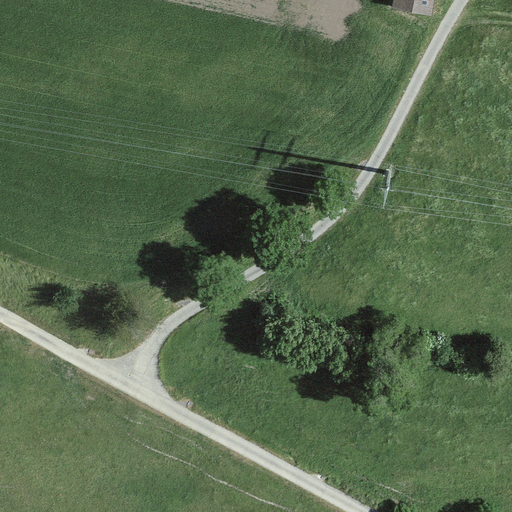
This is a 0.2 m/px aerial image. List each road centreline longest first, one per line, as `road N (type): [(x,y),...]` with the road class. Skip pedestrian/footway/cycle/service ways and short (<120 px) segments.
road 1 (track): [(361,511),(128,386),(167,327),(347,203),(467,0)]
road 2 (track): [(128,386),(0,312)]
